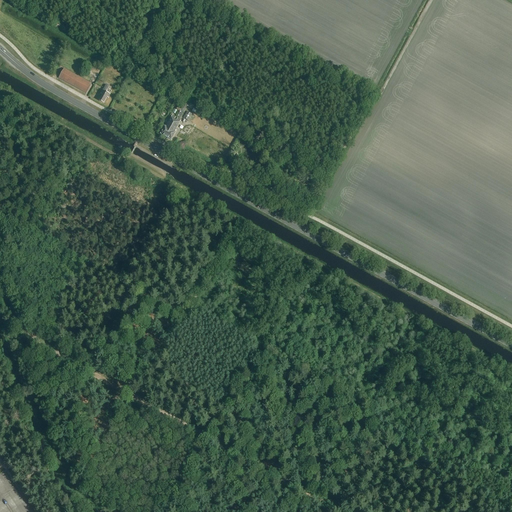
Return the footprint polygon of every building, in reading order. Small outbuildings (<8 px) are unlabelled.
[(59,78),(86,93),(91,84),(64,68),(59,78)] [(108,98),(110,95),(106,92),(109,86),(106,85),(103,91),(103,90),(101,94),(102,95),(99,100),(104,103),(107,97),(108,98)] [(181,109),(180,111),(177,116),(180,118),(188,104),(185,102),(181,109)] [(188,121),(189,120),(191,121),(193,116),(192,115),(187,112),(184,118),(188,121)] [(166,137),(176,120),(175,119),(176,117),(172,115),(166,127),(165,126),(161,134),(160,134),(161,134),(166,137)] [(176,120),(166,137),(171,140),(175,132),(181,120),(178,118),(177,120),(176,120)]
